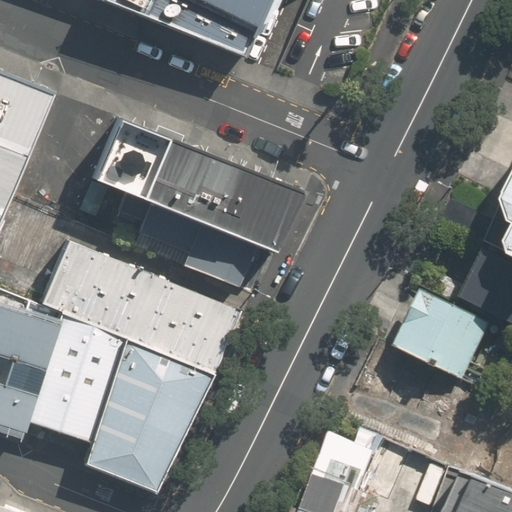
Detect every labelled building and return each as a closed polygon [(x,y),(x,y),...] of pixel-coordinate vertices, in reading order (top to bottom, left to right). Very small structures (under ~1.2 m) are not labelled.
[(115,0),(122,3),(243,52),(265,0),(115,0)] [(0,230),(54,92),(0,70),(0,230)] [(309,190),(121,113),(95,176),(281,252),(309,190)] [(160,211),(138,260),(234,301),(255,254),(160,211)] [(241,308),(67,235),(39,301),(61,310),(123,336),(213,374),(241,308)] [(489,321),(422,287),(393,342),(461,376),(489,321)] [(57,326),(0,307),(0,426),(21,433),(26,419),(57,326)] [(61,310),(57,326),(26,419),(89,440),(123,336),(61,310)] [(213,374),(123,336),(89,440),(84,459),(157,490),(213,374)] [(424,511),(443,468),(387,444),(361,507),(372,511),(424,511)] [(426,511),(511,511),(511,489),(477,475),(448,463),(426,511)] [(0,511),(35,511),(0,497),(0,511)]
